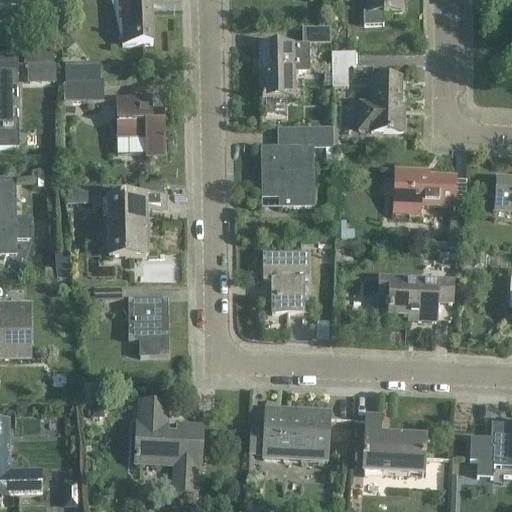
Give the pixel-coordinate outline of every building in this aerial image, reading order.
[(130,0),(131,1),(119,1),(121,50),(151,48),(150,1),(159,1),(158,0),(130,0)] [(362,28),(382,28),(381,14),(400,13),(399,0),(366,0),(367,14),(361,14),(362,28)] [(258,101),(293,100),(293,76),(308,75),(308,48),(329,48),(329,31),(301,32),(301,48),(257,48),(258,101)] [(51,51),(23,52),(23,68),(51,67),(51,51)] [(353,55),(329,55),(330,89),(346,89),(346,69),(354,69),(353,55)] [(16,65),(0,65),(0,151),(18,151),(17,131),(41,131),(40,82),(17,83),(16,65)] [(398,118),(398,82),(370,81),(369,103),(355,103),(354,135),(401,136),(401,118),(398,118)] [(102,86),(62,87),(62,107),(102,106),(102,86)] [(151,120),(150,101),(114,102),(115,142),(116,142),(116,158),(143,157),(143,160),(163,160),(162,120),(151,120)] [(309,211),(309,195),(309,185),(309,152),(330,151),(330,131),(303,132),(303,152),(259,152),(260,185),(260,198),(279,198),(279,212),(309,211)] [(452,211),(453,185),(453,180),(418,179),(419,174),(393,173),(391,216),(419,218),(420,210),(452,211)] [(511,184),(511,185),(497,184),(495,213),(511,214),(511,184)] [(14,186),(0,186),(0,257),(16,257),(15,245),(29,244),(28,224),(15,225),(14,186)] [(100,190),(67,191),(67,208),(100,207),(100,190)] [(107,261),(145,261),(145,216),(164,216),(164,201),(106,202),(107,261)] [(461,253),(463,217),(449,216),(447,252),(461,253)] [(307,284),(306,258),(262,258),(262,284),(269,284),(270,318),(302,318),(301,285),(307,284)] [(436,283),(388,281),(388,282),(378,281),(377,299),(388,300),(387,318),(416,319),(416,325),(434,326),(435,307),(450,308),(451,284),(436,284),(436,283)] [(92,304),(122,303),(121,291),(92,292),(92,304)] [(167,360),(166,303),(126,303),(127,345),(138,344),(138,361),(167,360)] [(0,363),(29,362),(28,306),(0,306),(1,318),(0,317),(0,363)] [(165,427),(166,405),(138,404),(137,426),(136,426),(134,467),(174,469),(172,496),(194,497),(196,470),(199,470),(201,429),(165,427)] [(326,466),(328,416),(264,413),(263,433),(249,432),(247,457),(262,458),(261,463),(326,466)] [(422,479),(424,441),(378,439),(379,419),(365,418),(362,476),(422,479)] [(7,476),(6,425),(0,425),(0,499),(38,499),(38,476),(7,476)] [(511,430),(507,431),(507,428),(490,427),(490,441),(470,440),(468,464),(476,464),(476,480),(492,481),(492,469),(511,470),(511,430)]
